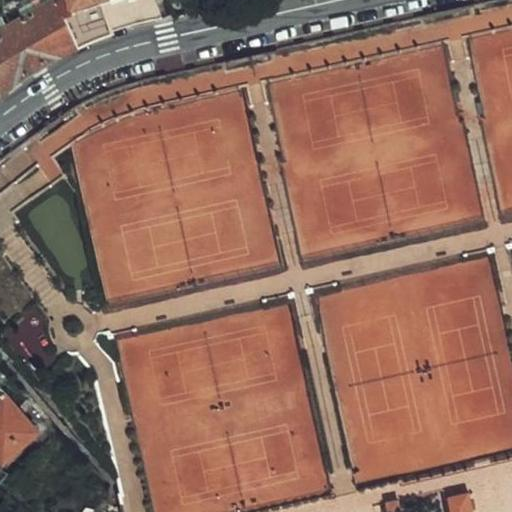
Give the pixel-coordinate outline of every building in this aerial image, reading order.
[(57,8),(61,18),(111,0),(64,0),(66,4),(57,8)] [(111,0),(61,18),(76,50),(129,30),(161,23),(150,0),(111,0)] [(0,92),(15,82),(60,57),(76,50),(61,18),(57,8),(57,7),(20,27),(12,15),(1,22),(7,34),(0,36),(0,92)] [(0,382),(0,444),(31,415),(0,382)] [(68,509),(76,494),(49,478),(41,492),(67,507),(68,509)] [(472,486),(451,492),(457,511),(475,511),(479,511),(472,486)] [(382,511),(379,495),(300,511),(382,511)]
